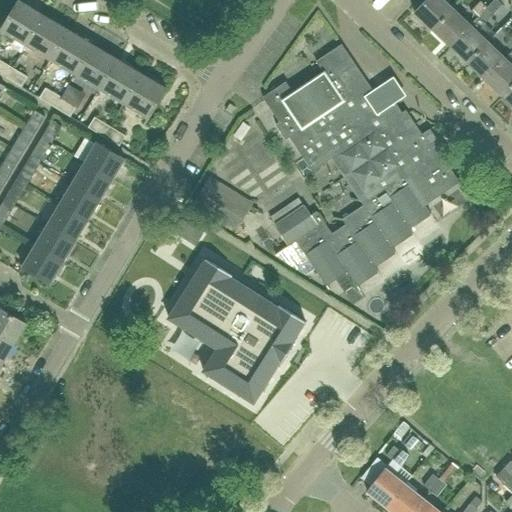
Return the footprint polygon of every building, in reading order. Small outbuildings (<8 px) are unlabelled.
[(17,0),(0,29),(0,30),(25,45),(44,14),(19,0),(17,0)] [(431,31),(453,8),(444,0),(427,0),(414,14),(431,31)] [(431,31),(449,47),(486,8),(479,1),(470,11),(476,17),(469,24),(453,8),(431,31)] [(486,8),(449,47),(466,64),(487,41),(478,32),(486,23),(485,22),(493,14),(486,8)] [(25,45),(49,60),(68,29),(44,14),(25,45)] [(74,74),(92,43),(68,29),(49,60),(74,74)] [(483,80),(500,96),(511,84),(511,37),(504,45),(511,52),(505,58),(483,80)] [(487,41),(466,64),(483,80),(505,58),(487,41)] [(117,58),(92,43),(74,74),(98,89),(117,58)] [(379,100),(341,44),(316,61),(324,73),(293,94),(285,82),(262,98),(277,120),(273,123),(284,138),(288,136),(311,169),(337,152),(365,194),(359,198),(363,204),(343,219),(346,223),(331,233),(316,210),(310,213),(303,203),(302,204),(297,197),(270,216),(275,223),(274,223),(289,245),(295,241),(328,289),(329,288),(326,283),(345,270),(358,289),(360,289),(357,284),(378,269),(374,265),(395,250),(391,245),(412,231),(409,226),(430,212),(425,204),(460,181),(435,145),(439,142),(430,128),(421,133),(404,109),(401,111),(389,94),(379,100)] [(98,89),(123,103),(141,73),(117,58),(98,89)] [(0,74),(5,78),(11,67),(0,60),(0,74)] [(28,77),(11,67),(5,78),(21,87),(28,77)] [(141,73),(123,103),(148,118),(166,88),(141,73)] [(511,84),(500,96),(511,107),(511,84)] [(46,88),(40,98),(54,107),(60,97),(60,96),(46,88)] [(60,97),(54,107),(70,117),(76,107),(60,97)] [(168,118),(175,103),(166,99),(159,114),(168,118)] [(25,127),(34,133),(44,117),(35,111),(25,127)] [(103,137),(109,127),(95,118),(88,128),(103,137)] [(42,138),(52,143),(61,127),(52,121),(42,138)] [(26,148),(34,133),(25,127),(16,142),(26,148)] [(125,136),(109,127),(103,137),(119,146),(125,136)] [(52,143),(42,138),(33,152),(43,158),(52,143)] [(97,142),(84,163),(112,180),(125,159),(97,142)] [(0,169),(10,174),(19,159),(10,153),(0,169)] [(26,163),(17,179),(27,185),(36,169),(26,163)] [(71,184),(100,201),(112,180),(84,163),(71,184)] [(0,190),(10,174),(0,169),(0,168),(0,190)] [(253,204),(210,178),(193,205),(237,231),(253,204)] [(15,204),(27,185),(17,179),(6,198),(15,204)] [(59,204),(87,221),(100,201),(71,184),(59,204)] [(3,203),(0,207),(0,224),(2,226),(12,209),(3,203)] [(75,242),(87,221),(59,204),(47,225),(75,242)] [(181,220),(175,231),(186,238),(193,228),(181,220)] [(47,225),(34,245),(62,262),(75,242),(47,225)] [(62,262),(34,245),(21,266),(50,283),(62,262)] [(206,258),(168,318),(217,349),(203,371),(254,403),(280,362),(282,363),(294,343),(292,342),(306,321),(279,304),(278,306),(231,277),(232,275),(206,258)] [(0,336),(13,345),(26,323),(0,307),(0,336)] [(0,364),(1,365),(13,345),(0,336),(0,364)] [(419,442),(411,435),(404,444),(412,450),(419,442)] [(367,491),(387,507),(406,483),(395,474),(402,466),(401,465),(409,454),(403,449),(394,460),(393,459),(367,491)] [(386,465),(377,458),(362,477),(371,484),(386,465)] [(511,475),(504,468),(497,476),(511,489),(511,475)] [(430,491),(439,480),(432,474),(423,486),(430,491)] [(439,480),(430,491),(436,496),(445,485),(439,480)] [(387,507),(393,511),(412,511),(424,498),(406,483),(387,507)] [(412,511),(442,511),(424,498),(412,511)] [(463,511),(472,511),(476,508),(470,503),(463,511)]
